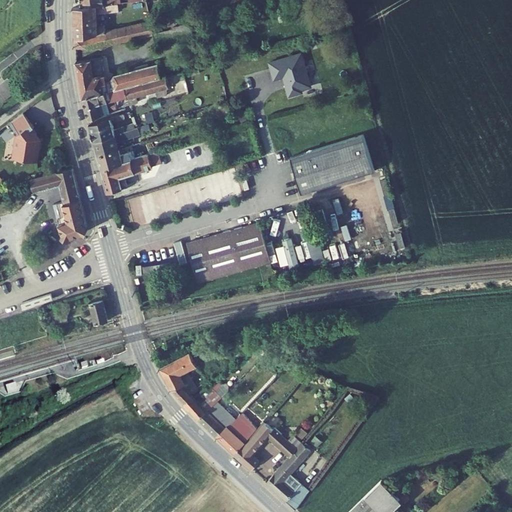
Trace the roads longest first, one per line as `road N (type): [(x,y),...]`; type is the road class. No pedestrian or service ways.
road 1 (tertiary): [(115,266),(139,350),(161,392),(283,511)]
road 2 (residential): [(109,247),(282,198)]
road 3 (tertiary): [(65,73),(109,247)]
road 4 (residential): [(115,266),(0,305)]
